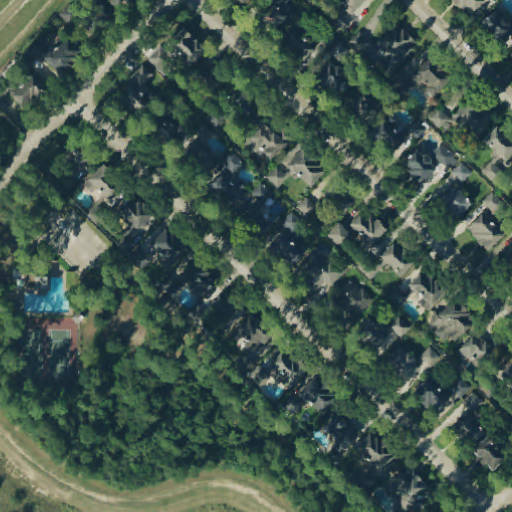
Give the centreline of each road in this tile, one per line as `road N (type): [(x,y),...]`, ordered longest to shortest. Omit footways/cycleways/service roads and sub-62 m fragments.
road 1 (residential): [(489,511),(78,104)]
road 2 (residential): [(511,315),(190,0)]
road 3 (track): [(0,425),(55,475),(104,497),(143,501),(204,483),(240,486),(281,511)]
road 4 (residential): [(0,188),(176,0)]
road 5 (residential): [(511,101),(408,0)]
